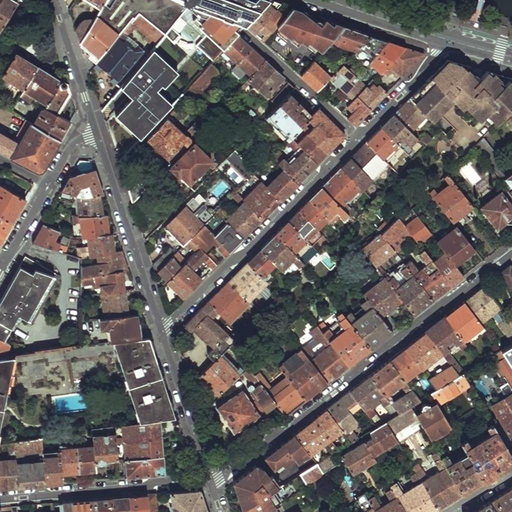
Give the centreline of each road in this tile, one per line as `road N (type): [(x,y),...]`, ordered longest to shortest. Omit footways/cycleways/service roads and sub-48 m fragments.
road 1 (residential): [(209,479),(511,253)]
road 2 (residential): [(358,137),(160,328)]
road 3 (residential): [(0,496),(209,479)]
road 4 (residential): [(160,328),(96,133)]
road 5 (residential): [(209,479),(160,328)]
road 6 (residential): [(246,34),(358,137)]
road 7 (residential): [(96,133),(52,0)]
road 8 (residential): [(446,38),(358,137)]
road 9 (primary): [(446,38),(327,0)]
